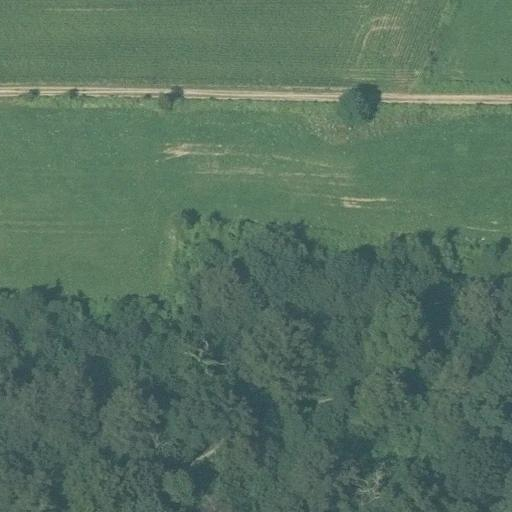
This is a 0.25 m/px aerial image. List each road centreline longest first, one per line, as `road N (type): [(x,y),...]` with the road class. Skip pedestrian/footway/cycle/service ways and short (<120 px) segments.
road 1 (track): [(511,402),(358,399),(298,410),(132,491),(13,511)]
road 2 (track): [(0,91),(511,98)]
